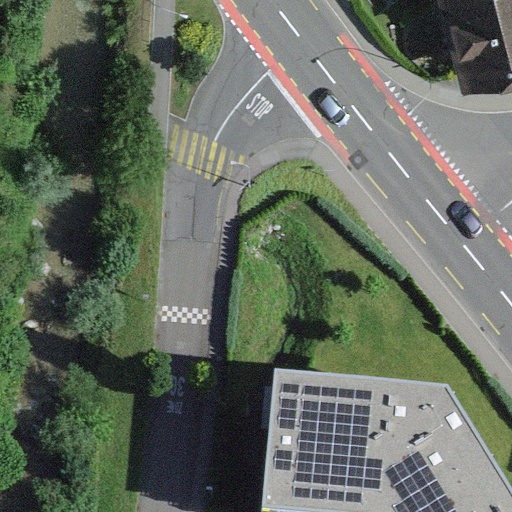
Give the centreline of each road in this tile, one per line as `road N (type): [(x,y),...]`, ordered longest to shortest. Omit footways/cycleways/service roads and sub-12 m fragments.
road 1 (residential): [(161,511),(196,180),(234,109),(301,37)]
road 2 (primary): [(301,37),(461,241)]
